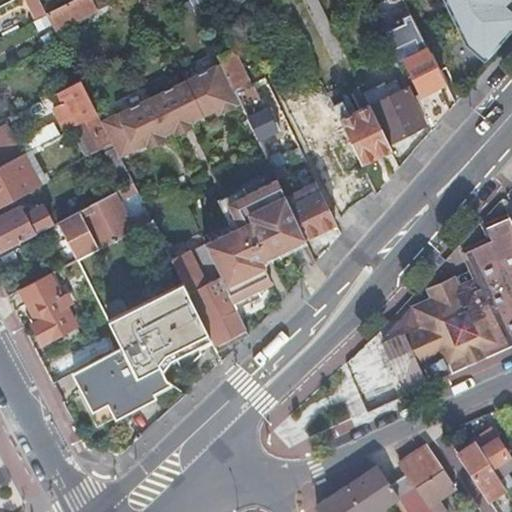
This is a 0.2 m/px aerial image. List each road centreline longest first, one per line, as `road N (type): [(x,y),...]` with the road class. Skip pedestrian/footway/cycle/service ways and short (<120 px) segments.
road 1 (secondary): [(207,422),(511,103)]
road 2 (residential): [(0,361),(83,511)]
road 3 (residential): [(265,480),(315,466),(423,415)]
road 4 (secondary): [(116,511),(207,422)]
